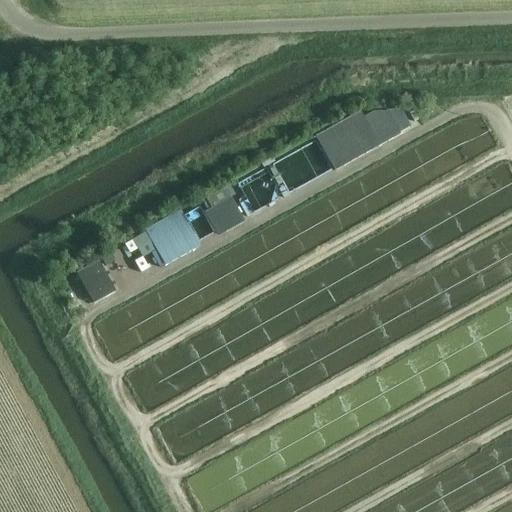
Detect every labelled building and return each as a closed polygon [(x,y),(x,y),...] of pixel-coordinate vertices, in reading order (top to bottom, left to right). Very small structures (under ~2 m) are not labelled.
[(359,114),(314,139),(333,173),(378,148),(399,136),(386,113),(372,114),(362,119),(359,114)] [(230,197),(203,212),(214,231),(217,236),(243,221),(230,197)] [(177,214),(144,232),(145,234),(154,251),(163,267),(197,249),(194,244),(177,214)] [(154,251),(145,234),(132,240),(142,258),(154,251)] [(109,254),(100,259),(105,267),(113,262),(109,254)] [(97,261),(75,274),(84,289),(92,305),(114,293),(97,261)]
